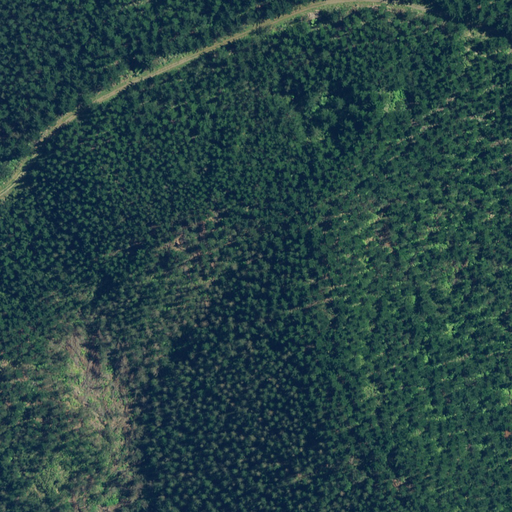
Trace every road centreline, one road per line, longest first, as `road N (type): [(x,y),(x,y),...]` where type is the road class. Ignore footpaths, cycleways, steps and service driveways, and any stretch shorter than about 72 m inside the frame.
road 1 (track): [(325,0),(196,61),(0,216)]
road 2 (track): [(511,75),(347,0)]
